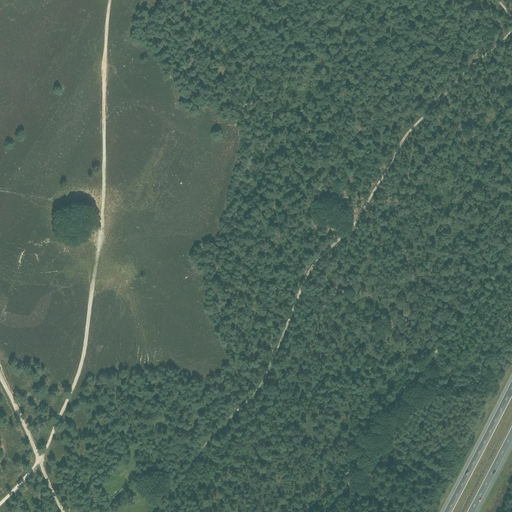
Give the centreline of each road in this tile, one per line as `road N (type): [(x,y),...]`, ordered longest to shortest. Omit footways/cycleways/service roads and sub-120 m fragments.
road 1 (track): [(511,30),(405,135),(361,212),(311,266),(258,387),(199,451),(160,511)]
road 2 (track): [(40,458),(86,335),(102,202),(109,0)]
road 3 (track): [(334,511),(397,400),(511,281)]
road 4 (track): [(0,503),(40,458),(0,372)]
road 5 (motorway): [(511,387),(447,511)]
